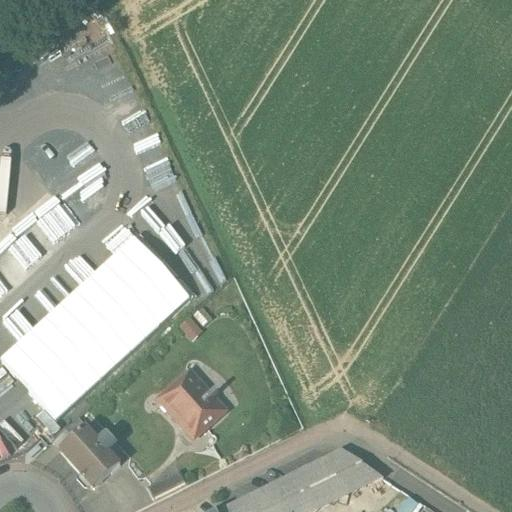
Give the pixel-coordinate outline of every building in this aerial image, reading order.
[(0,251),(57,198),(17,156),(0,171),(0,251)] [(53,206),(74,229),(100,205),(74,177),(55,194),(61,200),(53,206)] [(101,232),(120,252),(132,241),(113,220),(101,232)] [(187,300),(133,245),(4,364),(56,421),(187,300)] [(190,317),(178,325),(189,342),(201,334),(190,317)] [(202,388),(189,374),(159,403),(193,441),(225,413),(214,400),(218,396),(215,394),(207,401),(198,392),(202,388)] [(0,439),(10,456),(35,440),(21,418),(0,431),(0,439)] [(77,421),(53,443),(61,452),(86,430),(77,421)] [(86,430),(61,452),(94,489),(119,467),(86,430)] [(343,452),(224,511),(319,511),(385,479),(343,452)] [(151,499),(186,483),(180,471),(145,487),(151,499)]
